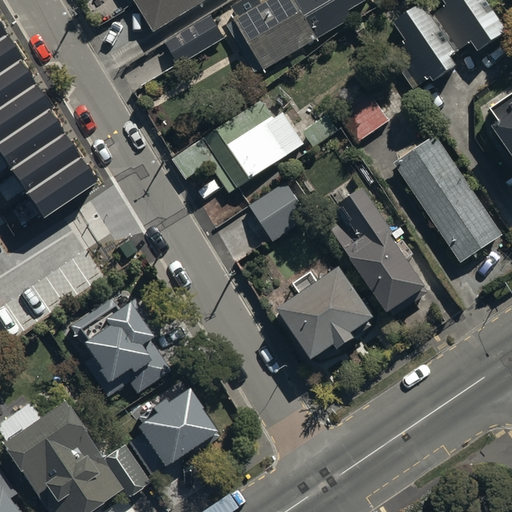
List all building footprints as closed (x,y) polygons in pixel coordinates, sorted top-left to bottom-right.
[(127,0),(152,41),(220,0),(127,0)] [(234,28),(266,78),(352,23),(350,19),(372,6),(368,0),(302,0),(294,6),(289,0),(281,0),(263,11),(257,1),(233,17),(238,25),(234,28)] [(437,11),(457,47),(474,47),(478,54),(509,36),(487,0),(440,0),(445,7),(437,11)] [(457,57),(424,10),(395,31),(404,44),(396,50),(428,95),(459,73),(451,62),(457,57)] [(0,22),(0,145),(44,218),(96,182),(0,22)] [(179,71),(224,44),(212,23),(167,49),(179,71)] [(372,95),(338,117),(359,148),(392,126),(372,95)] [(511,108),(493,122),(503,136),(492,144),(511,172),(511,108)] [(211,171),(230,198),(303,147),(283,119),(274,125),(262,109),(176,169),(188,187),(211,171)] [(338,136),(328,122),(305,138),(314,152),(338,136)] [(436,143),(394,171),(459,271),(501,243),(436,143)] [(288,188),(250,211),(272,246),(309,223),(288,188)] [(348,257),(390,322),(429,297),(393,242),(396,240),(367,195),(327,221),(349,255),(348,257)] [(341,269),(278,311),(314,363),(337,347),(339,351),(357,339),(354,334),(375,319),(341,269)] [(111,293),(67,321),(92,358),(86,362),(105,392),(127,378),(136,390),(170,368),(145,330),(151,326),(127,290),(115,298),(111,293)] [(132,443),(157,480),(172,470),(165,459),(217,426),(190,384),(169,397),(167,395),(154,403),(158,408),(138,421),(146,434),(132,443)] [(152,474),(128,438),(104,453),(64,391),(1,431),(52,511),(77,511),(119,486),(123,493),(152,474)] [(0,465),(0,511),(19,511),(8,494),(16,489),(0,465)]
